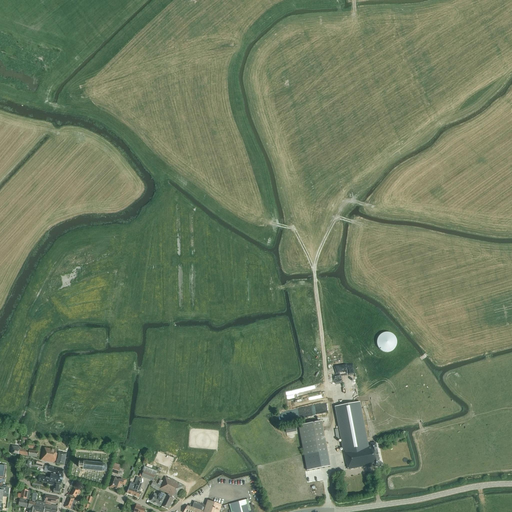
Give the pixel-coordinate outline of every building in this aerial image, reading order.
[(397,343),(397,342),(397,341),(396,340),(396,339),(396,338),(395,337),(394,336),(393,335),(392,334),(391,333),(390,333),(389,333),(388,332),(387,332),(386,332),(385,333),(384,333),(383,333),(382,334),(381,334),(380,335),(379,336),(379,337),(378,337),(377,338),(377,339),(377,340),(377,341),(377,342),(377,343),(377,344),(377,345),(377,346),(378,347),(379,348),(379,349),(380,350),(381,350),(382,351),(383,352),(384,352),(385,352),(386,352),(387,352),(388,352),(389,352),(390,352),(391,352),(392,351),(392,350),(393,350),(394,349),(395,348),(395,347),(396,346),(396,345),(396,344),(397,343)] [(287,396),(306,391),(305,387),(286,392),(287,396)] [(359,402),(335,407),(342,448),(343,448),(343,451),(346,465),(347,464),(348,470),(372,465),(372,464),(374,463),(374,467),(380,466),(375,443),(370,444),(370,446),(368,446),(359,402)] [(321,421),(298,425),(307,471),(330,467),(321,421)] [(37,457),(38,451),(29,450),(20,449),(20,447),(12,446),(10,453),(19,455),(19,454),(28,456),(37,457)] [(56,464),(64,465),(66,455),(59,453),(59,454),(56,454),(57,451),(43,448),(41,460),(53,463),(53,462),(56,463),(56,464)] [(106,469),(107,467),(105,464),(103,464),(83,461),(83,463),(79,463),(78,467),(83,468),(82,470),(84,470),(102,472),(104,471),(106,469)] [(113,466),(111,473),(118,475),(120,468),(119,468),(120,465),(114,463),(113,466)] [(49,466),(49,468),(48,471),(53,473),(63,475),(64,470),(49,466)] [(155,476),(157,471),(144,466),(143,469),(142,471),(143,471),(147,473),(151,474),(155,476)] [(49,483),(49,482),(50,481),(62,484),(63,475),(53,473),(53,475),(51,474),(50,479),(39,476),(38,482),(39,482),(39,481),(49,483)] [(121,478),(121,479),(113,477),(110,487),(118,491),(120,484),(124,486),(126,480),(121,478)] [(153,482),(151,487),(159,491),(159,489),(177,498),(183,486),(178,483),(178,484),(176,484),(177,483),(165,477),(163,481),(160,480),(158,484),(153,482)] [(127,493),(133,496),(139,498),(141,493),(139,492),(142,484),(136,481),(134,486),(130,484),(129,487),(127,493)] [(49,482),(49,483),(49,485),(55,486),(53,493),(60,494),(60,489),(61,484),(49,482)] [(0,490),(0,501),(2,502),(2,501),(5,502),(5,498),(3,498),(3,492),(9,492),(9,488),(1,487),(1,491),(0,490)] [(79,495),(81,491),(73,488),(70,495),(75,498),(77,495),(79,495)] [(29,500),(31,491),(22,489),(21,494),(19,494),(19,496),(21,497),(20,498),(29,500)] [(159,492),(158,495),(154,493),(150,501),(160,506),(165,497),(166,495),(159,492)] [(58,504),(59,498),(45,495),(44,502),(58,504)] [(168,510),(173,498),(167,495),(161,506),(168,510)] [(74,507),(74,505),(76,501),(74,500),(74,499),(69,497),(65,507),(70,509),(71,506),(74,507)] [(35,511),(38,511),(43,511),(45,504),(45,503),(36,501),(36,503),(20,499),(19,506),(29,508),(28,511),(35,511)] [(194,502),(192,508),(187,506),(183,511),(219,511),(221,505),(207,500),(205,506),(194,502)]
